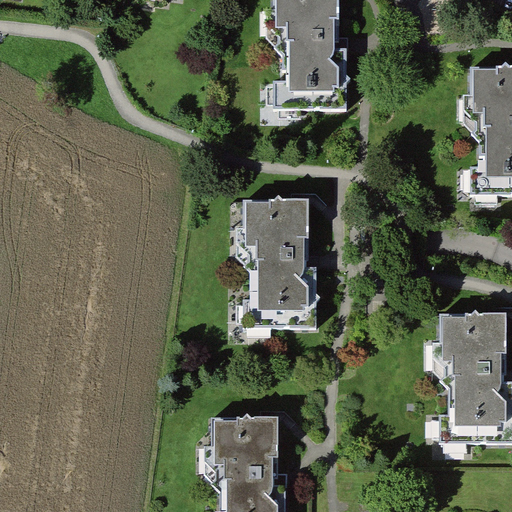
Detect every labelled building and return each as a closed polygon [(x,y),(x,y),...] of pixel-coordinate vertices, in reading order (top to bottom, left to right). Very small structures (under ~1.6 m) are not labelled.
[(344,0),(270,0),(271,31),(289,30),(292,102),(348,100),(346,47),(344,0)] [(511,73),(472,75),(476,199),(511,197),(511,73)] [(314,205),(244,205),(244,244),(259,244),(259,324),(313,324),(314,267),(314,205)] [(511,321),(442,322),(443,362),(460,362),(460,432),(511,431),(511,321)] [(450,418),(436,419),(437,443),(457,442),(453,372),(447,373),(450,418)] [(282,420),(211,422),(212,468),(229,467),(229,511),(284,511),(283,483),(282,420)] [(226,511),(226,477),(213,477),(213,511),(226,511)]
